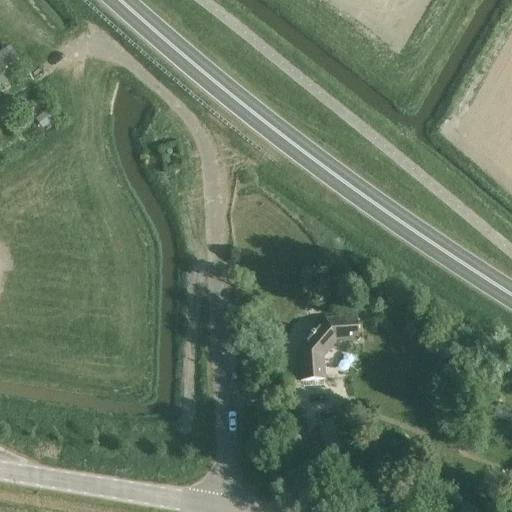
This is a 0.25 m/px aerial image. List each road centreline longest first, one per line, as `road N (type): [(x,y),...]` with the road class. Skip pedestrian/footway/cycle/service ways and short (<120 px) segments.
road 1 (unclassified): [(222,508),(213,233),(196,131),(109,49),(76,50),(31,77)]
road 2 (trunk): [(115,0),(329,176),(511,297)]
road 3 (unclassified): [(222,508),(53,479)]
